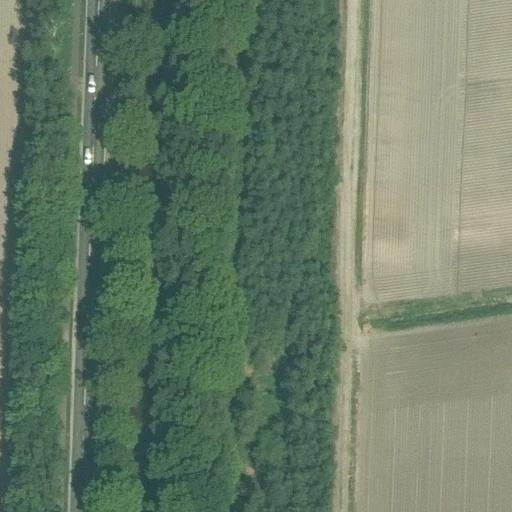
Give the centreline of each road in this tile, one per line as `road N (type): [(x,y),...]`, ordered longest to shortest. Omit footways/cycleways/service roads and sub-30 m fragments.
road 1 (track): [(355,0),(338,511)]
road 2 (tertiary): [(80,511),(97,0)]
